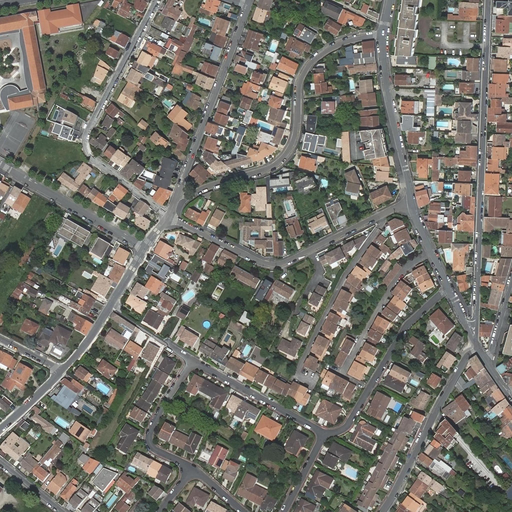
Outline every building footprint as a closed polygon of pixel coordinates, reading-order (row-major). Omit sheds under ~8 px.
[(133,8),(141,13),(147,3),(141,0),(137,0),(133,7),(128,4),(127,5),(133,8)] [(162,13),(162,14),(167,16),(176,21),(177,21),(182,12),(179,10),(180,7),(177,6),(176,8),(173,7),(175,0),(169,0),(167,4),(163,12),(162,13)] [(220,1),(217,0),(209,0),(209,1),(208,0),(206,5),(203,4),(201,7),(206,9),(211,11),(216,13),(220,1)] [(274,13),(275,13),(275,11),(271,10),(270,10),(273,0),(272,0),(260,0),(258,7),(274,13)] [(327,14),(339,19),(343,9),(326,1),(325,0),(324,0),(322,0),(323,0),(322,0),(322,1),(321,1),(321,2),(321,3),(320,4),(321,4),(321,5),(321,6),(322,6),(320,10),(320,11),(321,12),(326,14),(327,14)] [(421,0),(406,0),(406,4),(404,4),(403,11),(402,19),(404,19),(401,35),(400,35),(399,38),(398,46),(400,46),(399,55),(414,56),(415,48),(414,48),(413,48),(414,37),(416,37),(417,29),(418,22),(416,21),(417,14),(418,6),(420,6),(421,0)] [(511,1),(509,2),(497,1),(497,8),(509,9),(509,15),(511,15),(511,1)] [(130,8),(122,3),(117,14),(125,18),(130,8)] [(51,9),(35,12),(36,21),(39,20),(42,36),(60,33),(60,28),(83,24),(80,4),(68,6),(68,9),(51,12),(51,9)] [(364,5),(361,11),(367,14),(369,9),(369,7),(364,5)] [(201,7),(199,11),(209,15),(211,11),(206,9),(201,7)] [(274,13),(258,7),(254,19),(263,22),(266,14),(273,16),(274,13)] [(101,20),(108,23),(113,14),(115,15),(116,14),(103,8),(101,11),(107,14),(106,16),(104,14),(101,20)] [(457,15),(457,20),(476,20),(476,15),(478,15),(479,8),(464,8),(464,12),(466,12),(466,17),(462,17),(462,15),(457,15)] [(339,19),(337,22),(345,25),(349,17),(349,15),(354,18),(356,14),(343,9),(339,19)] [(367,14),(379,19),(380,14),(379,13),(372,10),(369,9),(367,14)] [(35,12),(19,15),(22,28),(33,90),(43,89),(44,88),(35,37),(32,21),(36,21),(35,12)] [(19,15),(0,18),(0,31),(22,28),(19,15)] [(174,31),(179,22),(177,21),(176,21),(167,16),(162,26),(165,27),(167,28),(171,30),(174,31)] [(218,29),(217,32),(218,33),(226,36),(227,32),(231,21),(218,17),(217,16),(213,27),(214,27),(217,29),(218,29)] [(496,32),(509,33),(510,20),(497,19),(496,32)] [(325,27),(337,35),(342,27),(330,20),(325,27)] [(197,25),(194,24),(192,29),(191,29),(189,35),(192,36),(197,25)] [(318,31),(312,27),(310,30),(300,24),(295,33),(310,42),(312,37),(314,38),(317,34),(317,33),(318,31)] [(33,90),(22,28),(18,33),(18,35),(19,38),(19,40),(19,42),(19,44),(19,46),(20,48),(21,54),(22,57),(22,60),(22,63),(22,67),(23,72),(23,77),(24,81),(25,84),(27,90),(18,92),(17,90),(15,88),(13,87),(11,86),(9,86),(6,87),(4,88),(2,89),(0,91),(0,101),(1,103),(2,107),(4,109),(5,111),(9,110),(7,99),(30,95),(33,90)] [(189,35),(191,29),(189,28),(188,29),(185,36),(183,35),(180,40),(186,43),(189,35)] [(266,35),(250,29),(248,32),(250,33),(248,38),(260,42),(262,38),(264,39),(266,35)] [(115,30),(109,40),(123,48),(129,38),(115,30)] [(217,32),(214,31),(210,42),(214,43),(224,47),(228,37),(226,36),(218,33),(217,32)] [(185,44),(185,45),(182,50),(186,52),(188,52),(194,37),(192,36),(189,35),(186,43),(185,44)] [(297,39),(292,36),(289,43),(286,49),(291,51),(297,54),(302,56),(305,49),(307,45),(296,40),(297,39)] [(259,46),(260,42),(248,38),(246,43),(245,42),(243,46),(248,48),(259,52),(261,47),(259,46)] [(177,51),(176,53),(177,54),(180,56),(182,50),(185,45),(174,39),(171,44),(170,44),(169,48),(172,50),(173,49),(177,51)] [(311,46),(297,39),(296,40),(307,45),(305,49),(309,51),(311,46)] [(356,64),(376,62),(375,51),(374,41),(363,42),(364,52),(354,54),(353,54),(353,51),(346,52),(347,59),(328,60),(325,62),(322,68),(337,66),(345,65),(355,64),(356,64)] [(156,55),(158,55),(160,52),(162,48),(150,42),(148,46),(150,47),(148,51),(149,51),(148,53),(156,56),(156,55)] [(218,60),(223,48),(208,42),(204,53),(213,56),(212,57),(218,60)] [(511,46),(504,46),(501,46),(500,53),(497,52),(496,58),(507,59),(511,59),(511,55),(511,54),(511,46)] [(105,55),(114,59),(117,52),(109,47),(105,55)] [(145,51),(143,50),(138,61),(143,64),(151,68),(157,58),(145,51)] [(180,56),(177,63),(176,64),(182,66),(184,67),(194,71),(195,69),(182,64),(180,63),(186,52),(182,50),(180,56)] [(237,55),(235,62),(238,63),(245,66),(248,67),(257,70),(259,71),(261,66),(258,65),(257,66),(250,63),(249,64),(246,63),(247,60),(252,62),(254,56),(254,55),(246,52),(243,51),(241,56),(237,55)] [(399,55),(397,55),(397,64),(406,64),(406,62),(408,62),(408,64),(415,65),(416,56),(414,56),(399,55)] [(436,57),(429,56),(428,69),(436,69),(436,57)] [(279,66),(294,74),(299,64),(283,57),(279,66)] [(469,58),(468,70),(481,71),(481,58),(469,58)] [(507,71),(507,59),(496,58),(496,71),(507,71)] [(105,73),(109,67),(100,60),(97,66),(94,77),(97,79),(95,82),(99,84),(104,76),(103,75),(105,73)] [(152,69),(151,68),(143,64),(138,61),(136,60),(133,67),(144,74),(146,75),(154,78),(155,76),(151,74),(149,73),(146,71),(147,68),(151,70),(152,69)] [(205,61),(201,73),(202,74),(205,75),(215,79),(216,76),(220,67),(210,63),(207,62),(205,61)] [(377,64),(376,62),(356,64),(356,66),(355,66),(355,68),(350,68),(351,73),(356,73),(356,72),(377,70),(377,64)] [(245,66),(238,63),(236,69),(245,73),(248,67),(245,66)] [(182,66),(176,64),(175,67),(173,72),(172,73),(175,74),(175,73),(181,75),(183,70),(193,73),(200,76),(197,83),(201,85),(211,89),(215,79),(205,75),(202,74),(201,73),(200,73),(194,71),(184,67),(182,66)] [(133,67),(126,80),(129,81),(137,86),(143,75),(152,81),(154,78),(146,75),(144,74),(133,67)] [(480,80),(481,71),(468,70),(463,70),(463,79),(480,80)] [(267,75),(268,74),(264,73),(264,74),(256,71),(253,80),(261,83),(262,81),(265,81),(267,75)] [(315,74),(316,83),(325,82),(324,73),(315,74)] [(506,84),(507,84),(507,82),(509,82),(509,80),(509,78),(509,77),(507,77),(507,74),(493,73),(493,78),(493,79),(493,84),(506,84)] [(396,84),(412,85),(412,83),(412,77),(410,77),(410,75),(396,75),(396,84)] [(362,88),(356,88),(357,94),(359,94),(363,93),(376,92),(375,79),(362,80),(362,88)] [(273,88),(284,92),(287,83),(278,80),(278,81),(276,80),(273,88)] [(141,88),(129,81),(127,86),(124,91),(126,92),(121,101),(128,105),(134,97),(135,98),(138,93),(141,88)] [(245,90),(244,93),(248,95),(256,98),(258,94),(251,92),(253,87),(258,89),(258,88),(259,88),(260,86),(259,85),(248,82),(247,85),(245,90)] [(325,82),(316,83),(317,89),(318,89),(319,93),(328,92),(332,92),(331,87),(327,88),(327,82),(325,82)] [(475,83),(461,82),(460,92),(467,93),(469,93),(471,93),(475,93),(475,83)] [(493,84),(490,83),(489,96),(502,97),(508,97),(508,94),(506,94),(503,94),(504,86),(506,86),(506,84),(493,84)] [(66,87),(64,86),(62,89),(60,93),(59,96),(66,100),(67,101),(69,98),(62,94),(64,90),(65,90),(66,87)] [(45,101),(43,89),(33,90),(30,95),(32,106),(35,105),(37,105),(37,103),(45,101)] [(436,90),(436,89),(425,89),(425,93),(428,93),(427,115),(435,116),(435,115),(435,106),(436,94),(436,90)] [(363,93),(359,94),(360,100),(364,99),(365,106),(377,104),(376,92),(363,93)] [(192,96),(187,105),(196,110),(201,102),(199,101),(201,97),(194,93),(192,96)] [(91,107),(94,102),(84,96),(79,94),(78,95),(84,98),(85,99),(82,104),(86,106),(87,105),(91,107)] [(352,101),(351,94),(340,96),(340,105),(349,104),(348,101),(352,101)] [(32,106),(30,95),(7,99),(9,110),(32,106)] [(234,104),(235,100),(223,95),(222,99),(234,104)] [(272,95),(269,104),(273,105),(281,108),(284,99),(272,95)] [(502,97),(489,96),(489,99),(492,99),(492,109),(495,109),(501,109),(502,101),(505,102),(505,103),(511,103),(511,96),(508,97),(502,97)] [(244,97),(241,106),(250,109),(253,100),(244,97)] [(222,101),(218,111),(227,115),(232,104),(222,101)] [(323,113),(335,113),(335,102),(323,101),(323,113)] [(402,112),(415,112),(416,102),(403,101),(402,112)] [(473,120),(474,120),(479,121),(479,114),(472,113),(472,108),(467,108),(467,102),(460,102),(459,113),(456,113),(456,120),(458,120),(463,120),(466,120),(472,120),(473,120)] [(125,114),(113,103),(106,111),(113,117),(119,111),(121,112),(119,114),(122,117),(125,114)] [(178,104),(168,116),(174,121),(176,123),(187,132),(193,125),(183,117),(187,112),(189,113),(183,108),(183,107),(181,105),(181,106),(178,104)] [(281,108),(273,105),(271,111),(271,113),(268,123),(277,126),(284,128),(286,123),(282,122),(286,110),(281,108)] [(78,117),(66,110),(60,124),(74,129),(78,117)] [(252,117),(254,112),(249,110),(244,122),(249,123),(252,117)] [(227,125),(230,116),(227,115),(218,111),(215,120),(227,125)] [(507,122),(507,120),(507,113),(503,113),(503,115),(489,114),(488,121),(499,122),(507,122)] [(18,121),(30,126),(33,119),(21,114),(18,121)] [(111,116),(108,114),(103,124),(110,128),(115,120),(111,116)] [(318,116),(309,115),(308,132),(315,134),(318,116)] [(368,116),(363,116),(363,126),(368,126),(380,125),(379,115),(368,116)] [(401,122),(403,130),(421,131),(421,127),(414,127),(415,120),(415,119),(421,120),(421,116),(415,116),(404,115),(404,118),(403,118),(403,123),(402,123),(401,122)] [(258,119),(252,117),(249,123),(256,125),(258,119)] [(135,127),(138,122),(127,118),(125,123),(135,127)] [(147,132),(149,125),(143,120),(139,125),(147,132)] [(472,133),(473,120),(472,120),(466,120),(463,120),(458,120),(458,133),(465,133),(471,133),(472,133)] [(220,125),(210,122),(206,130),(206,132),(212,135),(213,132),(217,134),(217,132),(222,134),(225,127),(220,125)] [(511,131),(511,122),(509,122),(507,122),(499,122),(498,124),(498,131),(511,131)] [(74,129),(55,123),(52,132),(59,135),(58,137),(71,141),(72,136),(71,136),(74,129)] [(189,134),(187,132),(176,123),(171,136),(176,138),(175,141),(178,142),(181,143),(180,145),(179,148),(185,150),(187,146),(189,139),(188,139),(189,134)] [(246,131),(247,128),(241,125),(238,132),(241,133),(244,135),(246,131)] [(284,128),(277,126),(273,135),(262,131),(262,132),(261,132),(259,136),(264,138),(263,141),(271,144),(272,141),(274,142),(280,144),(285,129),(284,128)] [(384,138),(381,128),(362,130),(365,139),(367,138),(367,139),(369,145),(365,147),(367,153),(369,159),(374,158),(386,156),(388,156),(386,148),(383,138),(384,138)] [(170,142),(157,131),(151,138),(158,144),(160,142),(166,147),(170,142)] [(342,139),(343,162),(351,163),(348,131),(341,132),(342,135),(342,139)] [(409,143),(419,143),(419,138),(419,137),(419,136),(422,136),(422,132),(409,132),(409,135),(409,136),(409,138),(409,140),(409,143)] [(471,145),(478,146),(478,143),(471,142),(471,133),(465,133),(458,133),(450,132),(449,136),(457,136),(457,142),(471,143),(471,145)] [(242,143),(244,135),(241,133),(236,145),(240,147),(241,143),(242,143)] [(107,144),(109,142),(106,140),(107,138),(102,134),(97,139),(94,137),(91,141),(91,142),(102,150),(107,144)] [(503,135),(502,147),(504,147),(511,147),(511,134),(511,135),(511,141),(505,141),(506,135),(503,135)] [(494,143),(488,142),(487,146),(492,146),(502,147),(503,135),(495,135),(494,143)] [(204,149),(218,154),(219,151),(218,151),(220,147),(216,146),(218,140),(209,136),(205,146),(204,149)] [(319,142),(307,139),(304,148),(317,151),(319,142)] [(273,154),(278,147),(271,144),(263,141),(261,146),(259,147),(254,145),(253,148),(262,151),(265,157),(269,155),(268,154),(271,152),(272,154),(273,154)] [(112,158),(118,150),(111,146),(107,144),(102,150),(105,153),(112,158)] [(456,155),(456,157),(460,158),(477,158),(478,146),(471,145),(468,145),(467,151),(461,150),(460,156),(456,155)] [(503,159),(504,147),(502,147),(492,146),(492,159),(495,159),(500,159),(501,159),(503,159)] [(182,152),(176,147),(174,150),(180,156),(182,152)] [(251,147),(248,155),(248,156),(252,156),(254,161),(257,160),(259,160),(262,159),(261,158),(265,157),(262,151),(253,148),(251,147)] [(123,151),(120,148),(112,159),(115,161),(116,161),(117,162),(117,163),(120,165),(121,164),(124,167),(127,163),(131,158),(125,153),(123,151)] [(201,157),(210,166),(212,165),(204,157),(205,154),(204,154),(206,150),(204,149),(201,157)] [(216,160),(219,157),(218,156),(219,155),(218,154),(209,151),(206,150),(204,154),(205,154),(204,157),(212,165),(216,160)] [(228,157),(228,154),(220,154),(219,155),(218,156),(219,157),(225,162),(228,157)] [(244,156),(233,159),(234,164),(236,163),(237,168),(250,164),(249,159),(244,157),(244,156)] [(314,166),(316,160),(302,156),(300,167),(315,170),(316,166),(314,166)] [(386,156),(374,158),(375,165),(378,165),(389,166),(390,166),(388,156),(386,156)] [(433,164),(433,169),(436,169),(438,169),(439,158),(441,158),(443,158),(443,157),(439,156),(433,156),(433,159),(433,164)] [(179,162),(174,158),(172,159),(165,157),(162,166),(174,170),(176,167),(178,166),(179,162)] [(228,170),(230,166),(225,162),(219,157),(216,160),(212,165),(210,166),(209,167),(212,170),(214,167),(218,170),(226,168),(228,170)] [(471,166),(477,166),(477,158),(460,158),(456,157),(445,157),(445,159),(447,159),(446,163),(453,163),(464,164),(471,164),(471,166)] [(120,173),(129,179),(136,169),(139,172),(144,167),(134,159),(130,165),(128,163),(124,167),(120,173)] [(433,164),(433,159),(428,159),(418,159),(418,168),(418,173),(420,173),(427,173),(427,168),(427,163),(433,164)] [(502,173),(507,173),(509,173),(511,173),(511,169),(502,169),(501,167),(501,159),(500,159),(495,159),(492,159),(489,159),(489,169),(487,169),(486,173),(500,173),(502,173)] [(57,181),(75,191),(76,190),(91,169),(83,163),(77,170),(75,173),(78,176),(74,181),(71,179),(63,173),(57,181)] [(199,166),(191,174),(201,183),(206,178),(208,176),(209,176),(211,174),(201,164),(199,166)] [(378,165),(377,180),(392,182),(393,178),(388,177),(389,166),(378,165)] [(174,170),(162,166),(159,175),(172,180),(175,175),(173,174),(174,170)] [(279,178),(271,179),(271,187),(291,186),(291,180),(296,179),(297,176),(297,170),(279,174),(279,178)] [(349,182),(346,195),(347,193),(358,196),(358,198),(359,193),(361,192),(360,189),(363,188),(355,170),(346,174),(349,182)] [(471,171),(460,170),(460,174),(460,176),(460,180),(471,180),(471,171)] [(486,183),(499,184),(500,175),(500,173),(486,173),(486,183)] [(172,180),(159,175),(158,175),(155,185),(157,186),(160,187),(167,189),(169,185),(170,186),(172,180)] [(308,176),(299,180),(296,181),(300,192),(305,190),(307,193),(310,191),(309,188),(317,185),(315,180),(314,177),(310,179),(309,178),(308,176)] [(138,178),(134,183),(141,189),(144,185),(147,181),(145,181),(139,178),(138,178)] [(9,185),(1,181),(0,182),(0,195),(3,197),(8,188),(8,187),(9,185)] [(499,194),(499,184),(486,183),(486,193),(499,194)] [(86,198),(92,201),(98,193),(93,189),(91,191),(83,185),(82,184),(81,186),(82,187),(78,192),(83,195),(86,197),(86,198)] [(120,201),(127,191),(118,184),(118,185),(113,191),(112,193),(107,200),(102,207),(111,213),(116,207),(112,204),(116,198),(120,201)] [(387,186),(371,194),(376,205),(392,197),(387,186)] [(167,189),(160,187),(152,198),(162,206),(173,192),(167,189)] [(258,193),(252,193),(252,196),(252,201),(257,201),(257,204),(268,203),(267,188),(258,189),(258,193)] [(419,200),(421,207),(432,201),(431,196),(429,197),(427,189),(424,189),(416,191),(419,200)] [(92,201),(102,207),(107,200),(112,193),(113,191),(112,190),(110,191),(108,190),(104,196),(102,194),(101,195),(98,193),(92,201)] [(241,211),(251,212),(252,201),(252,196),(247,196),(247,193),(242,193),(241,211)] [(462,197),(462,201),(475,203),(476,197),(465,195),(462,194),(454,193),(453,195),(462,197)] [(20,194),(12,208),(21,213),(29,199),(20,194)] [(502,201),(502,197),(491,196),(490,217),(500,217),(500,201),(502,201)] [(335,225),(335,226),(339,224),(338,218),(339,218),(337,214),(338,214),(337,211),(343,209),(340,203),(338,199),(326,204),(333,220),(335,225)] [(148,207),(140,201),(133,210),(142,216),(148,207)] [(459,207),(469,209),(475,210),(475,203),(462,201),(462,205),(459,205),(452,203),(451,205),(454,206),(457,206),(459,207)] [(122,204),(119,202),(116,207),(111,213),(123,220),(129,209),(129,208),(127,207),(122,204)] [(430,205),(430,213),(439,214),(441,214),(441,211),(445,212),(446,207),(441,206),(442,204),(442,203),(434,202),(434,204),(431,203),(431,205),(430,205)] [(198,221),(201,214),(199,213),(195,211),(190,208),(186,215),(196,220),(198,221)] [(210,223),(218,227),(225,214),(217,209),(210,223)] [(458,230),(474,231),(475,210),(469,209),(469,212),(463,211),(462,225),(458,224),(458,230)] [(56,214),(50,210),(43,221),(45,222),(50,225),(56,214)] [(197,222),(204,226),(210,214),(211,211),(209,210),(207,213),(203,211),(201,214),(198,221),(197,222)] [(144,230),(150,221),(136,213),(135,216),(138,218),(134,224),(144,230)] [(429,220),(429,221),(432,221),(439,222),(443,222),(444,214),(442,214),(441,214),(439,214),(430,213),(429,220)] [(314,233),(324,228),(325,225),(329,223),(326,216),(322,218),(320,214),(310,219),(311,223),(309,224),(314,233)] [(338,218),(339,224),(347,219),(345,215),(339,218),(338,218)] [(297,216),(285,221),(287,225),(289,224),(290,226),(288,227),(292,237),(303,234),(302,231),(298,219),(297,216)] [(65,219),(61,217),(56,227),(60,229),(58,232),(70,239),(77,226),(73,223),(70,222),(69,221),(65,219)] [(503,225),(504,217),(502,217),(500,217),(490,217),(485,217),(484,232),(493,232),(493,227),(492,227),(492,225),(493,225),(503,225)] [(509,217),(505,217),(504,217),(503,225),(508,225),(508,230),(503,230),(502,233),(511,233),(511,220),(510,220),(508,220),(509,217)] [(255,223),(251,223),(250,229),(260,230),(260,238),(250,238),(250,243),(250,244),(256,247),(257,246),(258,246),(258,248),(262,248),(262,219),(255,218),(255,223)] [(273,224),(273,220),(270,220),(262,219),(262,248),(266,248),(266,252),(274,252),(274,246),(274,240),(273,237),(266,237),(264,236),(264,230),(273,230),(273,224)] [(390,226),(394,235),(406,229),(403,222),(400,223),(399,223),(399,221),(396,220),(389,223),(385,225),(386,228),(390,226)] [(425,221),(428,229),(435,229),(436,229),(441,230),(452,230),(452,228),(442,227),(441,227),(441,225),(444,225),(444,222),(443,222),(439,222),(432,221),(429,221),(425,221)] [(82,228),(77,226),(70,239),(81,245),(83,243),(87,245),(93,235),(89,233),(86,231),(85,230),(82,228)] [(401,243),(403,247),(412,241),(409,234),(407,235),(407,234),(408,233),(406,229),(394,235),(399,244),(401,243)] [(441,235),(441,243),(452,243),(452,230),(441,230),(436,229),(436,234),(440,235),(441,235)] [(70,239),(58,232),(57,234),(69,241),(70,239)] [(276,233),(273,233),(273,237),(274,240),(274,246),(274,252),(274,255),(283,255),(282,246),(282,242),(277,243),(276,233)] [(511,245),(511,233),(502,233),(502,235),(505,235),(504,243),(502,242),(502,245),(511,245)] [(180,234),(176,243),(192,250),(190,253),(194,255),(201,244),(195,242),(195,241),(180,234)] [(359,251),(367,239),(364,236),(357,240),(348,244),(345,246),(344,246),(345,248),(348,253),(352,251),(355,248),(359,251)] [(108,257),(113,247),(109,244),(104,242),(97,238),(89,252),(101,259),(103,254),(108,257)] [(81,245),(70,239),(69,241),(80,247),(81,245)] [(391,256),(389,258),(391,261),(417,246),(414,240),(412,241),(403,247),(401,248),(397,251),(391,256)] [(154,252),(167,260),(169,256),(171,257),(172,257),(173,255),(173,253),(172,252),(173,249),(161,241),(154,252)] [(196,259),(200,261),(204,254),(203,254),(209,244),(206,242),(196,259)] [(468,244),(460,243),(459,251),(455,251),(454,269),(464,270),(465,251),(468,251),(468,244)] [(33,246),(29,244),(17,264),(21,266),(23,264),(29,268),(33,260),(27,256),(33,246)] [(213,260),(220,248),(212,244),(206,255),(205,255),(203,260),(204,261),(205,259),(210,261),(212,259),(213,260)] [(373,246),(368,253),(378,261),(384,254),(385,255),(389,249),(390,248),(384,244),(379,250),(373,246)] [(511,256),(511,245),(502,245),(499,245),(499,247),(502,247),(502,256),(511,256)] [(119,248),(112,260),(122,265),(128,253),(119,248)] [(333,252),(338,262),(345,258),(345,257),(348,255),(348,253),(345,248),(341,250),(341,248),(337,250),(333,252)] [(237,257),(225,250),(218,262),(226,266),(229,260),(234,262),(238,257),(237,257)] [(330,266),(338,262),(333,252),(329,254),(325,256),(319,259),(323,266),(329,263),(330,266)] [(365,267),(363,271),(368,274),(369,275),(378,261),(368,253),(365,257),(366,258),(364,262),(363,261),(361,265),(365,267)] [(149,265),(145,272),(153,277),(162,282),(165,279),(166,277),(170,270),(171,268),(173,265),(173,264),(169,262),(155,254),(151,261),(153,262),(150,265),(149,265)] [(511,262),(511,260),(511,258),(502,258),(501,263),(499,262),(495,276),(497,276),(508,276),(511,262)] [(381,268),(385,271),(391,264),(389,261),(388,259),(381,268)] [(185,271),(189,264),(184,262),(180,268),(184,271),(185,271)] [(113,281),(117,284),(125,270),(125,269),(116,263),(111,273),(108,278),(113,281)] [(428,274),(423,263),(416,267),(418,270),(413,273),(416,280),(428,274)] [(207,270),(206,272),(211,274),(214,268),(208,264),(206,269),(207,270)] [(239,279),(251,286),(256,289),(260,280),(235,266),(230,275),(239,279)] [(356,269),(353,274),(363,281),(366,277),(368,274),(363,271),(359,268),(358,270),(356,269)] [(30,272),(30,271),(28,270),(20,281),(23,283),(26,277),(30,272)] [(99,273),(93,270),(93,272),(99,276),(100,277),(101,276),(102,277),(94,291),(103,297),(110,285),(115,288),(117,284),(113,281),(108,278),(106,277),(103,276),(99,273)] [(197,270),(191,280),(196,283),(202,273),(197,270)] [(472,278),(473,273),(458,276),(461,291),(469,289),(468,287),(471,287),(470,282),(468,283),(467,279),(472,278)] [(351,290),(358,294),(360,290),(358,289),(360,286),(363,281),(353,274),(347,282),(353,286),(351,290)] [(416,280),(419,286),(431,280),(428,274),(416,280)] [(100,277),(99,276),(91,289),(94,291),(102,277),(101,276),(100,277)] [(153,277),(148,285),(157,290),(162,282),(153,277)] [(27,279),(25,282),(38,289),(39,287),(34,284),(35,284),(27,279)] [(249,289),(251,286),(239,279),(237,283),(249,289)] [(397,288),(408,296),(413,290),(408,286),(410,283),(404,279),(397,288)] [(287,299),(290,301),(295,291),(277,280),(269,293),(272,295),(274,292),(276,293),(274,296),(285,302),(287,299)] [(431,280),(419,286),(423,293),(435,287),(431,280)] [(31,287),(23,283),(20,281),(13,292),(10,296),(15,299),(16,299),(19,295),(22,291),(24,288),(29,291),(28,292),(27,294),(34,297),(34,296),(37,291),(30,288),(31,287)] [(157,290),(155,293),(158,295),(164,285),(164,284),(162,282),(157,290)] [(504,291),(506,283),(494,282),(493,284),(495,284),(494,287),(494,289),(503,291),(504,291)] [(149,291),(138,284),(132,294),(137,297),(138,296),(144,300),(149,291)] [(318,308),(327,290),(318,285),(310,304),(318,308)] [(403,302),(408,296),(397,288),(393,294),(396,297),(403,302)] [(499,306),(502,295),(503,291),(494,289),(493,289),(489,303),(499,306)] [(82,293),(95,300),(97,297),(83,290),(82,293)] [(342,293),(339,298),(350,304),(354,296),(356,297),(358,294),(351,290),(349,293),(344,291),(343,294),(342,293)] [(75,296),(77,297),(92,306),(92,305),(95,300),(82,293),(78,291),(77,292),(75,296)] [(272,295),(269,293),(265,301),(270,304),(274,296),(276,293),(274,292),(272,295)] [(162,297),(162,298),(166,300),(173,304),(175,305),(177,301),(162,293),(160,296),(162,297)] [(142,314),(148,303),(137,297),(132,294),(128,303),(136,308),(134,309),(142,314)] [(15,299),(10,296),(6,304),(12,306),(15,299)] [(92,306),(77,297),(74,303),(77,304),(89,311),(89,310),(92,306)] [(392,302),(402,310),(407,305),(403,302),(396,297),(392,302)] [(162,298),(156,308),(160,310),(163,306),(162,306),(166,300),(162,298)] [(334,310),(339,313),(344,315),(350,304),(339,298),(337,303),(338,303),(337,307),(336,307),(334,310)] [(46,314),(52,303),(45,299),(39,310),(46,314)] [(167,313),(169,314),(175,305),(173,304),(166,300),(162,306),(163,306),(160,310),(166,314),(167,313)] [(77,304),(74,303),(72,301),(71,303),(70,305),(72,306),(71,308),(86,316),(89,311),(77,304)] [(387,308),(398,316),(402,310),(392,302),(387,308)] [(189,313),(191,309),(187,307),(185,310),(182,309),(178,316),(185,320),(189,313)] [(390,320),(393,322),(398,316),(387,308),(383,314),(390,320)] [(166,316),(168,317),(169,314),(167,313),(166,314),(160,310),(158,315),(150,310),(144,322),(158,330),(166,316)] [(437,325),(438,327),(441,325),(447,319),(440,310),(433,316),(439,323),(437,325)] [(74,329),(79,332),(85,321),(75,315),(71,313),(67,319),(72,321),(76,323),(77,324),(74,329)] [(134,332),(137,327),(114,313),(111,318),(121,324),(122,325),(123,324),(134,332)] [(331,313),(327,321),(338,327),(342,319),(343,319),(345,316),(344,315),(339,313),(337,316),(331,313)] [(306,336),(315,319),(306,314),(303,321),(297,332),(306,336)] [(375,324),(387,330),(391,323),(389,322),(390,320),(383,314),(381,318),(379,317),(375,324)] [(33,337),(39,325),(26,319),(20,330),(33,337)] [(239,332),(243,325),(232,319),(229,326),(239,332)] [(441,325),(438,327),(445,335),(454,327),(447,319),(441,325)] [(85,335),(92,324),(85,321),(79,332),(85,335)] [(323,333),(326,335),(332,338),(338,327),(327,321),(325,326),(327,326),(325,330),(324,330),(323,333)] [(122,325),(121,324),(121,325),(126,329),(122,335),(129,340),(133,332),(134,332),(123,324),(122,325)] [(372,330),(383,336),(387,330),(375,324),(372,330)] [(481,324),(480,336),(491,336),(494,325),(486,324),(481,324)] [(57,341),(64,344),(70,333),(57,326),(53,333),(51,337),(42,332),(37,341),(46,346),(49,341),(56,344),(57,341)] [(189,343),(194,335),(186,330),(187,329),(182,326),(177,335),(181,338),(180,340),(185,343),(186,341),(189,343)] [(53,333),(44,328),(42,332),(51,337),(53,333)] [(124,344),(126,345),(129,340),(122,335),(113,329),(107,338),(110,340),(112,342),(121,347),(121,346),(123,347),(124,344)] [(369,340),(377,345),(378,342),(380,343),(383,336),(372,330),(368,337),(370,338),(369,340)] [(455,333),(446,347),(447,348),(456,334),(455,333)] [(461,337),(456,334),(447,348),(454,353),(457,348),(456,348),(461,341),(461,337)] [(199,338),(194,335),(189,343),(188,345),(193,348),(199,338)] [(316,344),(327,350),(331,342),(332,342),(334,339),(332,338),(326,335),(325,339),(322,337),(320,340),(319,339),(316,344)] [(354,343),(356,340),(347,336),(346,339),(348,340),(342,351),(348,355),(349,355),(355,343),(354,343)] [(295,358),(303,342),(294,338),(291,343),(283,339),(278,349),(295,358)] [(411,342),(417,347),(412,354),(417,358),(424,363),(426,361),(429,363),(431,360),(428,358),(421,353),(426,346),(414,338),(411,342)] [(211,358),(217,346),(207,340),(200,351),(203,352),(203,353),(204,354),(205,354),(207,355),(206,355),(211,358)] [(363,350),(375,356),(379,349),(375,347),(377,345),(369,340),(363,350)] [(127,371),(130,373),(133,367),(138,358),(143,349),(131,342),(125,350),(135,357),(127,371)] [(138,358),(133,367),(136,369),(140,362),(141,363),(142,360),(147,363),(146,365),(150,367),(159,349),(150,344),(142,360),(138,358)] [(317,355),(315,358),(319,360),(321,361),(322,362),(324,358),(323,358),(327,350),(316,344),(312,352),(317,355)] [(218,346),(211,358),(222,364),(225,359),(223,359),(225,356),(227,357),(230,350),(225,347),(223,349),(218,346)] [(240,352),(236,350),(234,354),(232,357),(229,362),(227,366),(230,368),(230,369),(231,370),(232,369),(233,370),(232,371),(240,375),(245,365),(235,359),(240,352)] [(357,359),(365,363),(367,360),(372,363),(375,356),(363,350),(360,357),(359,356),(357,359)] [(7,367),(11,360),(12,358),(13,358),(12,357),(0,351),(0,362),(2,364),(1,368),(6,370),(7,367)] [(448,354),(438,367),(446,373),(449,369),(454,361),(455,359),(448,354)] [(304,367),(315,373),(319,365),(317,364),(319,360),(315,358),(311,356),(309,360),(310,360),(308,364),(306,363),(304,367)] [(471,360),(469,362),(473,368),(465,373),(471,381),(474,378),(477,375),(481,373),(480,372),(485,369),(477,356),(471,360)] [(511,357),(504,363),(504,362),(497,367),(496,367),(503,376),(506,381),(510,384),(511,384),(511,374),(507,373),(506,374),(504,372),(508,369),(508,368),(511,365),(511,357)] [(167,358),(159,370),(160,370),(169,376),(176,364),(167,358)] [(211,358),(226,367),(227,366),(229,362),(225,359),(222,364),(211,358)] [(352,368),(364,374),(367,368),(364,366),(365,363),(357,359),(352,368)] [(16,362),(11,360),(7,367),(12,369),(16,362)] [(104,375),(109,379),(112,376),(113,376),(117,370),(104,361),(99,369),(100,370),(105,373),(104,375)] [(255,380),(260,370),(247,362),(245,365),(240,375),(253,382),(255,380)] [(20,363),(11,378),(21,384),(23,385),(31,370),(20,363)] [(395,366),(390,375),(407,384),(411,375),(395,366)] [(89,380),(91,378),(92,375),(81,367),(75,375),(88,384),(90,381),(89,380)] [(349,375),(360,381),(364,374),(352,368),(349,375)] [(432,368),(429,372),(434,374),(428,383),(436,388),(442,379),(439,377),(441,373),(435,370),(432,368)] [(330,387),(336,376),(324,369),(321,376),(325,378),(323,384),(330,387)] [(462,387),(464,390),(464,391),(473,384),(472,383),(475,380),(476,381),(479,379),(482,383),(479,385),(482,389),(484,387),(488,384),(493,380),(488,373),(485,369),(480,372),(481,373),(477,375),(474,378),(471,381),(466,384),(462,387)] [(160,370),(155,380),(164,386),(169,376),(160,370)] [(255,380),(268,387),(274,377),(269,375),(260,370),(255,380)] [(199,391),(205,380),(195,375),(187,391),(197,396),(199,391)] [(407,384),(390,375),(386,384),(394,388),(393,389),(402,393),(402,392),(406,385),(407,384)] [(11,378),(9,377),(7,376),(2,386),(10,391),(14,385),(19,388),(25,391),(27,387),(23,385),(21,384),(11,378)] [(332,389),(338,377),(336,376),(330,387),(332,389)] [(461,376),(458,382),(462,387),(466,384),(461,376)] [(277,391),(283,394),(287,385),(278,380),(274,377),(268,387),(277,392),(277,391)] [(343,379),(338,377),(332,389),(337,391),(343,379)] [(65,379),(61,382),(65,385),(67,386),(78,394),(79,395),(84,386),(78,382),(76,380),(75,379),(72,383),(74,383),(73,384),(65,379)] [(350,383),(343,379),(337,391),(344,394),(350,383)] [(155,380),(149,390),(158,395),(164,386),(155,380)] [(220,388),(205,380),(199,391),(214,399),(220,388)] [(499,389),(493,380),(488,384),(484,387),(488,393),(486,394),(488,396),(487,397),(487,398),(499,389)] [(458,382),(456,386),(461,392),(464,390),(462,387),(458,382)] [(294,400),(301,387),(294,383),(291,387),(290,389),(287,387),(284,395),(294,400)] [(353,392),(356,386),(350,383),(344,394),(343,396),(351,400),(355,393),(353,392)] [(65,385),(57,397),(59,398),(61,396),(59,395),(66,387),(77,395),(78,394),(67,386),(65,385)] [(81,396),(82,397),(87,389),(84,386),(79,395),(81,396)] [(56,395),(53,399),(67,409),(77,395),(66,387),(59,395),(61,396),(59,398),(57,397),(56,395)] [(301,387),(294,400),(306,406),(310,399),(305,396),(306,394),(308,390),(301,387)] [(109,404),(112,406),(120,390),(117,388),(109,404)] [(214,399),(211,404),(220,409),(229,393),(220,388),(214,399)] [(487,398),(485,399),(491,406),(490,407),(491,408),(492,408),(493,409),(494,408),(496,406),(506,399),(499,389),(487,398)] [(158,395),(149,390),(143,399),(152,405),(158,395)] [(425,396),(426,394),(422,392),(417,400),(414,399),(412,403),(423,409),(429,398),(425,396)] [(376,399),(373,403),(386,410),(392,399),(380,393),(379,393),(376,398),(376,399)] [(233,395),(227,407),(232,409),(233,412),(236,413),(241,404),(242,402),(239,400),(240,399),(239,398),(239,399),(237,398),(233,395)] [(12,403),(4,396),(0,400),(0,399),(0,406),(6,411),(9,407),(12,403)] [(462,396),(456,401),(463,412),(464,413),(466,416),(468,418),(471,415),(467,410),(471,408),(462,396)] [(143,399),(141,398),(136,407),(137,407),(147,413),(152,405),(143,399)] [(493,409),(492,410),(494,412),(496,410),(498,409),(501,414),(505,411),(511,406),(506,399),(496,406),(494,408),(493,409)] [(235,415),(244,420),(244,419),(245,418),(250,408),(251,407),(252,405),(248,403),(248,404),(246,403),(247,403),(243,401),(242,402),(241,404),(236,413),(235,415)] [(317,415),(326,420),(326,418),(333,406),(324,401),(317,415)] [(457,417),(460,421),(466,416),(464,413),(463,412),(456,401),(449,406),(457,417)] [(386,410),(373,403),(373,404),(371,408),(368,413),(373,416),(381,420),(386,410)] [(326,418),(333,421),(334,422),(335,421),(336,421),(336,420),(342,409),(333,405),(333,406),(326,418)] [(35,406),(32,410),(37,413),(38,415),(41,411),(35,406)] [(448,422),(452,426),(460,421),(457,417),(449,406),(442,411),(450,421),(448,422)] [(147,413),(137,407),(132,414),(131,416),(142,423),(147,413)] [(256,421),(261,411),(258,409),(257,409),(255,408),(256,408),(255,407),(254,408),(251,407),(250,408),(245,418),(248,420),(253,419),(256,421)] [(501,414),(503,418),(501,419),(504,424),(506,426),(511,421),(505,411),(501,414)] [(415,412),(412,419),(418,422),(420,423),(424,425),(427,418),(419,414),(415,412)] [(38,415),(37,413),(33,418),(45,426),(42,429),(46,432),(49,434),(54,426),(38,415)] [(265,436),(273,421),(264,416),(256,431),(260,433),(265,436)] [(411,420),(405,417),(399,430),(407,434),(411,435),(418,422),(412,419),(411,420)] [(282,426),(273,421),(265,436),(274,441),(276,437),(280,430),(282,426)] [(457,436),(459,434),(452,426),(448,422),(447,421),(445,422),(442,425),(439,429),(440,430),(437,434),(438,435),(435,437),(443,444),(448,449),(452,444),(455,440),(454,438),(457,436)] [(511,421),(506,426),(505,427),(502,429),(510,440),(511,437),(511,421)] [(31,425),(26,422),(21,427),(26,431),(31,425)] [(76,428),(72,433),(84,442),(91,431),(79,423),(77,422),(75,426),(76,428)] [(376,429),(366,424),(365,423),(364,422),(363,422),(362,422),(361,423),(357,431),(371,438),(376,429)] [(160,437),(170,442),(175,431),(176,428),(167,423),(160,437)] [(138,432),(127,425),(121,435),(125,437),(118,448),(127,453),(136,438),(135,437),(138,432)] [(396,432),(393,438),(397,440),(403,443),(406,445),(408,441),(404,440),(406,437),(407,434),(399,430),(397,429),(396,432)] [(175,431),(170,442),(184,449),(189,438),(175,431)] [(308,438),(295,431),(292,438),(290,441),(286,449),(296,455),(301,446),(303,447),(308,438)] [(371,438),(357,431),(351,441),(357,444),(358,442),(363,444),(362,447),(371,451),(377,441),(371,438)] [(1,448),(8,453),(16,443),(18,441),(20,439),(13,433),(1,448)] [(65,444),(70,437),(64,433),(59,439),(65,444)] [(189,438),(184,449),(194,454),(202,438),(192,433),(189,438)] [(16,443),(8,453),(17,461),(25,453),(30,446),(21,438),(20,439),(18,441),(16,443)] [(390,444),(388,447),(398,453),(399,449),(401,447),(404,449),(406,445),(403,443),(397,440),(393,438),(390,444)] [(51,463),(61,449),(59,448),(62,444),(58,440),(40,462),(43,465),(44,463),(48,467),(51,463)] [(430,445),(423,454),(434,461),(434,462),(438,465),(440,463),(435,460),(443,450),(439,447),(441,445),(435,440),(431,445),(430,445)] [(335,443),(329,453),(339,459),(347,463),(352,453),(335,443)] [(228,451),(218,446),(217,448),(214,455),(210,463),(219,467),(223,459),(224,460),(228,451)] [(386,451),(383,457),(387,459),(393,462),(396,464),(398,460),(395,458),(396,456),(398,453),(388,447),(386,451)] [(38,464),(39,464),(32,458),(33,457),(32,455),(29,453),(26,457),(29,459),(29,461),(28,462),(35,468),(38,464)] [(339,459),(329,453),(327,459),(324,464),(325,464),(334,469),(339,459)] [(423,454),(423,453),(419,459),(430,467),(442,476),(446,471),(442,467),(438,465),(434,462),(434,461),(423,454)] [(90,459),(91,457),(85,454),(79,460),(85,465),(88,461),(90,459)] [(149,471),(154,461),(139,454),(134,463),(149,471)] [(26,457),(21,463),(23,465),(23,466),(31,473),(32,472),(35,468),(28,462),(29,461),(29,459),(26,457)] [(380,463),(378,467),(388,472),(390,468),(391,466),(394,468),(396,464),(393,462),(387,459),(383,457),(380,463)] [(101,464),(90,459),(88,461),(85,465),(89,467),(95,472),(101,464)] [(157,478),(163,466),(154,461),(149,471),(148,473),(157,478)] [(232,461),(223,477),(233,482),(237,474),(236,473),(240,465),(232,461)] [(43,465),(40,462),(39,464),(38,464),(35,468),(32,472),(44,482),(50,474),(47,471),(48,470),(45,468),(44,469),(41,467),(43,465)] [(442,467),(446,471),(449,473),(450,473),(456,477),(458,474),(452,470),(452,469),(444,464),(442,467)] [(172,471),(163,466),(157,478),(166,483),(172,471)] [(376,470),(373,476),(377,479),(383,481),(386,483),(388,479),(385,478),(386,475),(388,472),(378,467),(376,470)] [(118,474),(104,468),(92,483),(104,492),(118,474)] [(66,477),(65,477),(60,472),(57,475),(63,480),(66,482),(67,481),(66,477)] [(130,492),(140,480),(141,478),(139,477),(135,481),(134,483),(126,476),(128,473),(126,472),(125,473),(124,475),(117,484),(119,486),(120,484),(128,490),(126,491),(129,494),(130,492)] [(317,472),(312,481),(326,489),(329,490),(334,480),(326,476),(317,472)] [(418,479),(419,480),(429,486),(438,493),(443,487),(422,472),(418,479)] [(63,480),(57,475),(54,479),(48,487),(57,494),(65,484),(62,481),(63,480)] [(239,494),(249,499),(255,486),(258,480),(248,475),(243,486),(239,494)] [(377,491),(378,491),(380,488),(381,485),(384,487),(386,483),(383,481),(377,479),(373,476),(370,482),(368,486),(377,491)] [(140,480),(149,487),(151,484),(144,480),(142,479),(141,478),(140,480)] [(75,481),(73,480),(67,488),(68,488),(61,496),(67,500),(77,488),(72,484),(75,481)] [(410,492),(413,494),(420,499),(422,495),(429,486),(419,480),(410,492)] [(326,489),(312,481),(307,491),(312,494),(312,493),(318,496),(322,498),(326,489)] [(255,486),(249,499),(256,502),(263,506),(268,496),(269,493),(265,491),(266,491),(255,486)] [(376,494),(377,491),(368,486),(366,489),(363,495),(367,498),(372,500),(376,502),(378,498),(374,497),(376,494)] [(204,507),(209,496),(195,488),(187,503),(194,506),(196,503),(204,507)] [(112,489),(104,500),(106,502),(115,491),(112,489)] [(157,494),(163,499),(168,494),(166,493),(161,489),(157,494)] [(315,501),(318,496),(312,493),(312,494),(307,491),(305,496),(313,500),(315,501)] [(128,494),(116,508),(119,511),(120,510),(122,511),(126,511),(130,508),(125,503),(128,499),(131,500),(135,495),(132,492),(129,495),(128,494)] [(409,497),(403,505),(413,511),(416,511),(422,504),(424,501),(421,500),(420,499),(413,494),(410,498),(409,497)] [(76,511),(84,502),(76,495),(69,504),(73,507),(72,508),(76,511)] [(374,506),(376,502),(372,500),(367,498),(363,495),(360,501),(358,505),(368,510),(369,506),(371,504),(374,506)] [(262,507),(262,509),(266,511),(268,511),(272,511),(274,509),(278,501),(268,496),(263,506),(262,507)] [(302,500),(297,509),(302,511),(313,511),(315,509),(316,507),(312,505),(311,505),(302,500)] [(135,511),(141,506),(137,503),(129,511),(135,511)] [(226,511),(211,503),(208,509),(206,511),(227,511),(226,511)]
